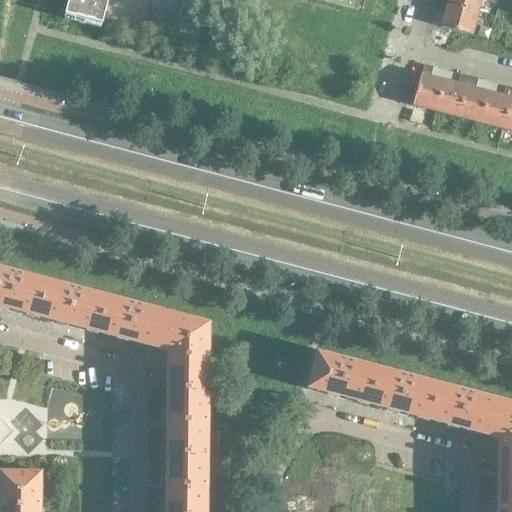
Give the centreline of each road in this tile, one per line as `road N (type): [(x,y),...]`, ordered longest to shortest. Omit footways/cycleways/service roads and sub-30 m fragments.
road 1 (secondary): [(511,250),(0,111)]
road 2 (secondary): [(0,195),(511,330)]
road 3 (residential): [(270,511),(271,474),(297,431),(335,419),(456,453),(469,472),(468,511)]
road 4 (residential): [(0,329),(128,375),(137,389),(135,511)]
